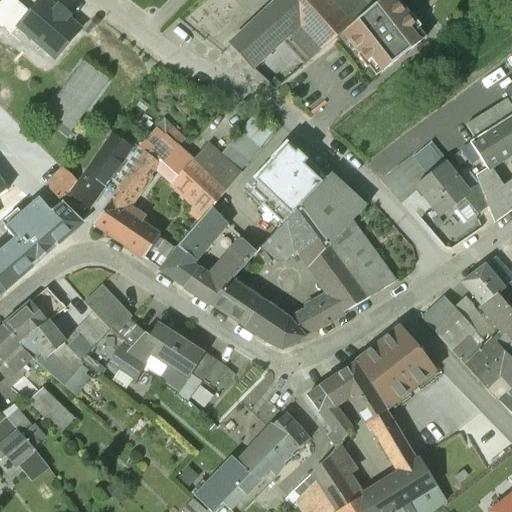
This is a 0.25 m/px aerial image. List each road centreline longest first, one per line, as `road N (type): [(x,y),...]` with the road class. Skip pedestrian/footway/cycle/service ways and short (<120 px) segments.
road 1 (residential): [(0,319),(45,279),(88,256),(125,264),(273,363),(291,367),(394,309)]
road 2 (residential): [(444,274),(378,190),(285,114),(173,56),(96,0)]
road 3 (residential): [(394,309),(511,430)]
